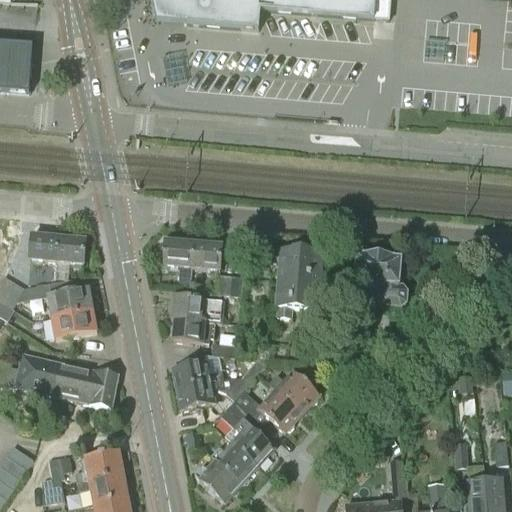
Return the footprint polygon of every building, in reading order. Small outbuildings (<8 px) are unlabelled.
[(374,0),(151,0),(155,17),(156,17),(157,22),(177,20),(176,14),(187,13),(186,28),(240,33),(240,34),(258,35),(258,33),(257,33),(259,14),(372,23),(374,0)] [(0,96),(29,98),(32,52),(0,49),(0,96)] [(56,268),(58,242),(31,240),(29,266),(56,268)] [(58,242),(56,268),(83,270),(85,245),(58,242)] [(206,249),(192,248),(190,274),(219,276),(222,251),(221,251),(221,244),(207,243),(206,249)] [(190,274),(192,248),(163,246),(162,260),(165,260),(164,272),(190,274)] [(320,259),(282,256),(277,323),(291,324),(291,314),(316,316),(320,259)] [(233,260),(230,281),(229,301),(241,302),(244,261),(233,260)] [(400,267),(357,263),(353,302),(354,302),(353,315),(363,316),(364,303),(371,304),(370,315),(383,316),(384,312),(401,313),(406,309),(407,297),(402,292),(398,291),(400,267)] [(345,277),(327,276),(324,316),(342,318),(345,277)] [(229,301),(230,281),(218,280),(217,300),(229,301)] [(0,286),(0,307),(1,308),(14,287),(3,281),(0,286)] [(24,294),(14,287),(1,308),(12,314),(16,307),(24,294)] [(24,294),(16,307),(47,302),(51,301),(49,288),(24,294)] [(88,294),(51,301),(47,302),(51,323),(92,315),(88,294)] [(174,325),(215,328),(222,329),(224,306),(172,302),(170,325),(174,325)] [(1,308),(0,307),(0,322),(7,327),(14,315),(12,314),(1,308)] [(92,315),(51,323),(54,344),(96,337),(92,315)] [(215,328),(174,325),(172,346),(208,350),(209,344),(213,345),(215,328)] [(255,366),(268,367),(270,342),(258,341),(255,366)] [(212,348),(212,350),(211,360),(236,363),(237,351),(212,348)] [(22,358),(18,375),(14,392),(111,414),(118,381),(22,358)] [(223,386),(223,385),(222,377),(208,379),(206,366),(194,368),(194,366),(181,368),(181,370),(172,372),(177,395),(223,386)] [(268,367),(255,366),(249,372),(257,379),(268,367)] [(249,372),(239,384),(246,392),(257,379),(249,372)] [(275,396),(301,420),(320,399),(314,394),(332,375),(308,372),(300,381),(294,375),(284,387),(277,381),(268,390),(275,396)] [(511,378),(502,379),(503,397),(511,396),(511,378)] [(459,393),(471,393),(470,381),(458,381),(459,393)] [(223,386),(177,395),(181,418),(190,416),(191,419),(204,416),(203,414),(214,412),(212,397),(225,394),(225,399),(233,406),(234,406),(243,395),(246,392),(239,384),(223,385),(223,386)] [(243,395),(234,406),(248,419),(254,413),(269,427),(283,439),(301,420),(275,396),(261,412),(243,395)] [(234,406),(233,406),(220,421),(240,439),(231,449),(256,472),(273,454),(258,440),(243,426),(248,419),(234,406)] [(264,433),(269,427),(254,413),(248,419),(264,433)] [(258,440),(264,433),(248,419),(243,426),(258,440)] [(201,453),(198,437),(185,439),(188,456),(201,453)] [(508,469),(506,446),(493,447),(496,471),(508,469)] [(468,472),(467,471),(466,448),(454,449),(455,473),(466,473),(468,472)] [(256,472),(231,449),(223,458),(218,454),(211,462),(215,466),(215,467),(240,490),(256,472)] [(6,461),(26,475),(33,465),(13,451),(6,461)] [(77,489),(123,480),(119,456),(84,462),(86,476),(75,478),(77,489)] [(6,461),(0,470),(0,471),(19,485),(26,475),(6,461)] [(51,493),(61,491),(60,485),(64,484),(60,463),(48,465),(51,484),(52,488),(50,488),(51,493)] [(401,505),(401,506),(405,506),(402,465),(389,466),(392,506),(401,505)] [(240,490),(215,467),(206,476),(201,472),(193,481),(224,508),(240,490)] [(468,472),(466,473),(467,487),(468,511),(486,511),(484,485),(483,470),(467,471),(468,472)] [(0,471),(0,486),(13,495),(19,485),(0,471)] [(125,487),(123,480),(77,489),(78,498),(84,497),(86,511),(93,510),(132,502),(129,487),(125,487)] [(52,488),(51,484),(41,486),(41,510),(64,506),(61,491),(51,493),(50,488),(52,488)] [(504,511),(502,484),(484,485),(486,511),(504,511)] [(13,495),(0,486),(0,500),(6,505),(13,495)] [(445,511),(444,489),(427,491),(428,511),(445,511)] [(134,511),(132,502),(93,510),(92,511),(134,511)]
